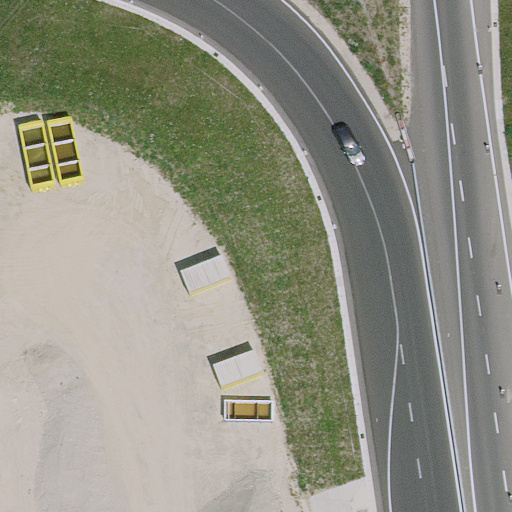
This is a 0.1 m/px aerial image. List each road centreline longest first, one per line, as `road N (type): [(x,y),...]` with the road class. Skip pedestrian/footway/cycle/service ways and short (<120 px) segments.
road 1 (motorway): [(240,0),(327,88),(385,205),(431,511)]
road 2 (motorway): [(508,511),(450,0)]
